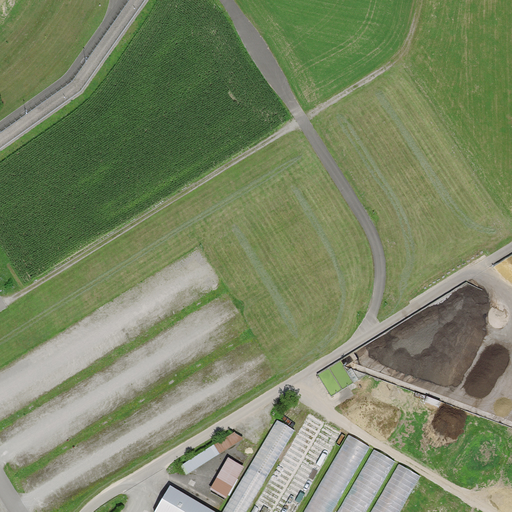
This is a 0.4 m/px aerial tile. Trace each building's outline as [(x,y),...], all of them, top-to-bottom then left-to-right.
[(189,329),(231,315),(226,300),(184,314),(189,329)] [(414,375),(413,381),(430,385),(432,379),(414,375)] [(277,421),(223,511),(245,511),(293,430),(277,421)] [(3,443),(11,451),(30,433),(23,425),(3,443)] [(231,434),(180,467),(185,475),(236,442),(231,434)] [(347,438),(304,511),(330,511),(366,449),(347,438)] [(241,440),(235,451),(244,456),(250,446),(241,440)] [(363,511),(392,462),(373,451),(338,511),(363,511)] [(228,458),(210,490),(225,498),(243,466),(228,458)] [(397,469),(372,511),(398,511),(417,480),(397,469)] [(161,499),(153,511),(216,511),(170,485),(161,499)]
